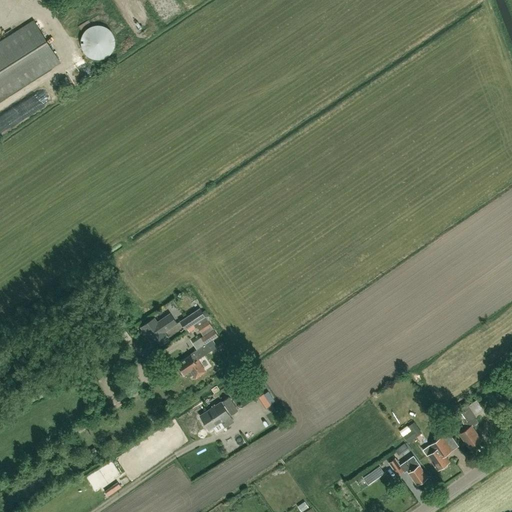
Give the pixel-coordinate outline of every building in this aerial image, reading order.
[(0,100),(60,63),(33,21),(0,41),(0,100)] [(112,32),(108,29),(107,28),(106,27),(104,27),(103,26),(101,25),(99,25),(98,25),(94,25),(89,27),(87,29),(85,30),(84,32),(83,34),(82,36),(81,38),(80,42),(81,44),(81,48),(82,50),(84,54),(87,56),(90,58),(92,59),(96,60),(99,59),(103,59),(105,58),(107,56),(110,54),(112,52),(114,49),(115,44),(115,42),(115,39),(114,37),(113,34),(112,32)] [(185,330),(187,329),(205,316),(200,309),(179,321),(185,330)] [(176,323),(170,314),(158,322),(154,317),(140,327),(152,345),(166,335),(164,332),(176,323)] [(190,371),(195,379),(206,372),(197,360),(216,346),(212,340),(218,336),(205,316),(187,329),(189,332),(197,327),(203,336),(200,337),(205,344),(192,353),(193,354),(177,364),(184,375),(190,371)] [(264,394),(264,393),(257,398),(265,409),(271,405),(271,404),(275,401),(268,391),(264,394)] [(204,422),(233,404),(228,397),(222,401),(223,402),(221,404),(220,402),(200,416),(204,422)] [(469,427),(471,426),(473,425),(470,421),(476,417),(475,415),(483,410),(476,400),(468,405),(466,403),(454,411),(463,424),(466,422),(469,427)] [(233,404),(204,422),(209,430),(221,422),(224,427),(233,421),(228,414),(230,413),(231,415),(237,411),(233,404)] [(481,440),(471,426),(469,427),(466,422),(463,424),(456,429),(469,448),(481,440)] [(413,441),(423,434),(418,426),(407,433),(413,441)] [(437,470),(449,461),(444,455),(451,450),(441,436),(431,443),(428,445),(433,451),(426,456),(437,470)] [(407,446),(400,451),(403,456),(411,450),(407,446)] [(419,465),(412,455),(398,465),(393,459),(388,462),(396,475),(403,470),(402,469),(404,467),(416,484),(426,477),(418,466),(419,465)] [(378,478),(384,473),(379,466),(373,471),(378,478)] [(121,487),(118,483),(105,492),(108,496),(121,487)]
